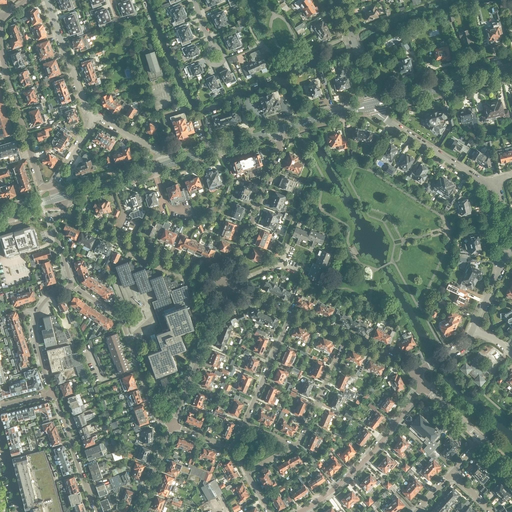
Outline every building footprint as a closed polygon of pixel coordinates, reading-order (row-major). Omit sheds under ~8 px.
[(72,0),(60,4),(60,6),(62,10),(68,8),(69,11),(74,9),(72,0)] [(89,0),(93,9),(99,6),(98,3),(104,1),(103,0),(89,0)] [(120,10),(133,6),(131,0),(124,0),(125,2),(119,4),(120,6),(119,6),(120,10)] [(302,0),(298,0),(295,3),(298,8),(301,6),(303,9),(312,3),(310,0),(303,0),(302,0)] [(312,3),(303,9),(306,13),(303,15),(305,18),(308,16),(319,9),(316,6),(315,7),(312,3)] [(172,16),(185,11),(183,7),(182,8),(182,6),(176,8),(175,5),(169,8),(172,16)] [(133,6),(120,10),(122,14),(123,14),(123,16),(129,14),(130,17),(136,15),(133,6)] [(374,18),(378,17),(375,6),(370,7),(371,11),(366,12),(368,21),(374,19),(374,18)] [(100,8),(90,11),(91,15),(96,13),(98,19),(110,15),(108,11),(107,11),(106,9),(101,11),(100,8)] [(492,9),(493,15),(495,14),(496,20),(500,19),(498,11),(497,11),(496,8),(492,9)] [(28,17),(22,19),(23,21),(26,20),(30,19),(31,18),(40,15),(39,13),(39,12),(38,10),(37,9),(33,11),(33,10),(26,12),(28,17)] [(66,24),(78,20),(75,11),(70,13),(71,16),(65,18),(66,23),(66,24)] [(185,11),(172,16),(176,25),(182,23),(181,20),(186,17),(186,15),(187,15),(185,11)] [(214,22),(226,17),(223,11),(212,16),(213,18),(212,18),(214,22)] [(40,15),(31,18),(34,24),(42,21),(42,20),(41,18),(40,15)] [(110,15),(98,19),(100,24),(99,25),(100,28),(106,26),(105,23),(111,21),(110,19),(111,18),(110,15)] [(228,23),(226,17),(214,22),(215,26),(216,26),(217,28),(228,23)] [(68,29),(80,25),(78,20),(66,24),(67,25),(68,29)] [(325,23),(324,20),(319,23),(318,21),(311,26),(312,27),(311,27),(311,28),(311,29),(311,30),(312,30),(312,31),(313,31),(314,31),(315,31),(316,30),(318,33),(327,26),(327,25),(326,23),(325,23)] [(297,32),(302,28),(307,25),(304,21),(295,28),(297,32)] [(19,32),(19,31),(16,22),(13,23),(14,25),(10,26),(13,35),(19,32)] [(497,22),(492,23),(493,26),(494,28),(486,29),(488,36),(487,36),(486,37),(487,39),(488,39),(489,40),(491,40),(492,40),(493,41),(495,41),(496,39),(501,37),(500,35),(502,34),(499,22),(497,23),(497,22)] [(35,25),(30,27),(33,35),(35,34),(45,30),(45,29),(45,27),(44,27),(44,26),(43,26),(42,24),(36,27),(35,25)] [(80,25),(68,29),(69,31),(70,35),(77,33),(78,36),(83,34),(80,25)] [(179,37),(191,32),(190,28),(189,28),(188,26),(182,29),(181,26),(175,28),(179,37)] [(329,29),(327,26),(318,33),(321,39),(326,35),(327,37),(330,35),(329,34),(330,33),(328,29),(329,29)] [(463,45),(473,43),(469,29),(460,31),(460,32),(459,33),(460,38),(461,37),(463,45)] [(35,34),(37,40),(39,39),(39,40),(43,39),(42,38),(47,37),(46,34),(47,33),(46,31),(45,31),(45,30),(35,34)] [(21,36),(19,32),(13,35),(11,35),(12,39),(10,40),(11,42),(22,38),(22,39),(24,38),(24,37),(24,35),(23,35),(21,36)] [(191,32),(179,37),(182,46),(188,43),(187,40),(193,38),(192,36),(193,36),(191,32)] [(410,42),(415,39),(411,32),(406,36),(410,42)] [(226,44),(238,39),(235,33),(224,38),(225,40),(224,40),(226,44)] [(87,49),(86,46),(88,45),(86,39),(88,38),(86,34),(72,39),(74,45),(73,46),(75,50),(80,48),(81,51),(87,49)] [(22,38),(11,42),(13,49),(16,48),(17,50),(23,48),(22,45),(21,42),(23,41),(22,39),(22,38)] [(241,45),(238,39),(226,44),(227,48),(229,48),(229,50),(241,45)] [(49,41),(38,45),(40,52),(52,48),(51,47),(52,46),(51,45),(50,44),(49,41)] [(447,43),(447,41),(444,42),(443,41),(441,42),(440,43),(441,47),(434,49),(435,54),(436,60),(442,58),(442,60),(446,59),(451,58),(447,43)] [(410,48),(407,43),(404,45),(402,42),(401,43),(398,45),(403,53),(410,48)] [(187,58),(192,56),(193,57),(197,56),(196,54),(199,53),(198,52),(200,51),(198,47),(197,48),(196,46),(190,49),(188,46),(182,49),(184,55),(186,55),(187,58)] [(40,62),(48,59),(47,57),(53,55),(53,52),(53,51),(53,50),(53,49),(52,48),(40,52),(42,58),(39,59),(40,62)] [(252,58),(253,58),(264,53),(262,49),(258,50),(250,54),(252,58)] [(14,61),(22,58),(20,52),(11,55),(13,58),(12,59),(12,60),(14,61)] [(150,79),(156,77),(157,77),(162,75),(161,70),(155,52),(146,54),(150,67),(147,68),(150,79)] [(22,58),(14,61),(14,62),(13,63),(14,65),(15,65),(16,68),(21,66),(22,68),(25,67),(22,58)] [(253,58),(251,59),(252,63),(253,63),(255,67),(252,68),(254,73),(261,70),(261,68),(266,66),(263,59),(257,61),(257,60),(255,61),(253,58)] [(412,72),(413,70),(410,58),(400,61),(400,62),(398,62),(400,68),(399,69),(398,70),(398,72),(400,73),(401,73),(408,72),(409,73),(412,72)] [(48,59),(40,62),(42,66),(45,64),(47,71),(58,67),(58,66),(59,65),(58,64),(57,63),(56,63),(55,60),(49,62),(48,59)] [(82,71),(93,67),(95,66),(93,59),(81,63),(83,67),(81,67),(82,71)] [(252,63),(243,68),(247,76),(254,73),(252,68),(255,67),(253,63),(252,63)] [(191,77),(196,74),(197,76),(200,74),(200,73),(203,72),(202,70),(203,70),(202,66),(200,66),(200,65),(194,67),(192,64),(185,67),(188,73),(189,73),(191,77)] [(44,82),(51,80),(50,77),(60,74),(59,71),(60,71),(60,70),(60,69),(60,68),(59,67),(58,67),(47,71),(48,74),(46,75),(47,78),(43,79),(44,82)] [(96,74),(93,67),(82,71),(83,75),(85,74),(87,77),(96,74)] [(336,79),(334,80),(336,90),(339,89),(339,90),(350,86),(347,79),(346,76),(343,67),(338,69),(340,75),(341,75),(341,77),(335,79),(336,79)] [(21,80),(29,77),(28,73),(29,72),(29,71),(27,71),(26,69),(22,70),(23,72),(18,74),(20,77),(19,78),(19,79),(20,79),(21,80)] [(222,80),(224,79),(226,84),(230,83),(230,84),(237,81),(234,74),(230,76),(228,70),(226,70),(226,69),(222,71),(222,72),(221,73),(222,75),(221,76),(222,80)] [(328,82),(326,75),(324,71),(319,73),(322,83),(328,82)] [(97,78),(96,74),(87,77),(85,78),(86,82),(88,81),(89,85),(95,83),(96,85),(99,84),(101,84),(99,78),(97,78)] [(208,86),(210,86),(212,91),(216,89),(216,90),(223,87),(220,81),(216,82),(214,76),(212,77),(212,75),(208,77),(208,78),(207,79),(208,82),(207,82),(208,86)] [(33,86),(32,84),(29,77),(21,80),(21,81),(20,82),(21,83),(22,83),(23,87),(28,85),(29,87),(33,86)] [(55,90),(66,86),(64,79),(55,82),(52,83),(54,86),(55,90)] [(316,96),(320,95),(319,91),(320,91),(319,88),(318,88),(317,84),(318,84),(317,81),(314,82),(315,85),(309,87),(307,87),(307,88),(307,89),(308,92),(309,92),(309,93),(308,94),(309,96),(310,97),(310,98),(312,97),(313,97),(314,98),(316,97),(316,96)] [(58,97),(69,93),(66,86),(55,90),(58,97)] [(26,98),(36,95),(35,92),(36,92),(35,89),(25,93),(25,94),(24,94),(26,98)] [(272,94),(261,98),(265,112),(268,111),(268,112),(280,108),(278,100),(279,100),(277,92),(272,94)] [(72,100),(69,93),(58,97),(59,101),(60,105),(61,105),(61,106),(60,106),(61,107),(67,105),(66,102),(72,100)] [(36,95),(26,98),(27,103),(28,103),(28,104),(39,101),(38,98),(37,98),(36,95)] [(112,97),(111,95),(107,97),(106,95),(100,98),(104,107),(108,109),(112,103),(114,101),(116,98),(115,95),(112,97)] [(125,109),(128,104),(124,102),(122,106),(118,103),(120,100),(117,99),(114,101),(112,103),(108,109),(117,115),(122,108),(125,109)] [(501,101),(492,103),(496,117),(505,115),(506,117),(509,116),(508,110),(503,112),(501,101)] [(128,104),(125,109),(124,110),(128,112),(126,114),(129,116),(129,117),(131,118),(132,118),(133,118),(135,115),(137,116),(139,111),(137,110),(137,109),(135,108),(133,103),(132,102),(128,104)] [(496,120),(496,117),(492,103),(483,105),(486,116),(482,117),(483,123),(486,122),(486,119),(491,118),(492,121),(496,120)] [(39,112),(41,111),(43,111),(41,105),(33,107),(35,111),(30,112),(31,115),(30,115),(31,119),(41,116),(39,112)] [(67,105),(61,107),(63,114),(66,112),(68,118),(77,115),(76,111),(74,108),(68,111),(67,105)] [(469,118),(472,117),(470,108),(466,109),(467,111),(464,112),(464,111),(459,112),(461,119),(465,118),(466,120),(469,119),(469,118)] [(226,117),(228,125),(240,121),(237,111),(232,113),(233,115),(226,117)] [(426,118),(425,119),(453,124),(452,118),(448,119),(449,121),(445,121),(445,119),(447,118),(446,114),(443,115),(442,112),(439,113),(438,111),(430,113),(431,114),(430,115),(429,115),(428,115),(427,116),(426,117),(426,118)] [(179,138),(179,139),(188,136),(187,134),(195,132),(192,122),(188,123),(185,113),(171,117),(176,134),(175,135),(176,138),(177,139),(179,138)] [(66,128),(65,128),(70,131),(74,125),(75,125),(74,123),(79,121),(78,119),(79,118),(77,115),(68,118),(70,124),(65,125),(66,128)] [(42,120),(41,116),(31,119),(33,122),(34,125),(44,122),(43,119),(42,120)] [(155,124),(151,122),(155,121),(154,117),(150,119),(149,119),(147,123),(149,125),(145,131),(146,132),(148,133),(149,134),(150,135),(152,135),(152,136),(158,126),(155,124)] [(223,126),(228,125),(226,117),(219,119),(219,117),(213,119),(216,128),(220,127),(221,128),(222,127),(223,126)] [(453,124),(425,119),(425,120),(425,121),(425,122),(425,123),(426,124),(426,125),(427,125),(427,126),(428,126),(428,127),(435,132),(435,131),(439,133),(440,130),(442,132),(445,127),(447,128),(446,129),(450,131),(450,130),(454,125),(453,124)] [(37,133),(39,141),(44,139),(43,138),(48,137),(47,136),(50,136),(48,131),(52,129),(53,125),(53,124),(44,127),(45,131),(37,133)] [(0,136),(7,134),(7,132),(6,132),(11,130),(9,125),(5,127),(5,126),(0,127),(0,136)] [(58,132),(57,134),(68,141),(69,140),(71,141),(73,137),(66,133),(67,131),(62,128),(59,133),(58,132)] [(362,141),(363,130),(359,129),(351,131),(353,140),(357,139),(358,139),(358,140),(362,141)] [(363,130),(362,141),(365,141),(365,140),(366,140),(366,141),(369,143),(373,138),(375,140),(377,137),(368,131),(363,130)] [(101,132),(99,131),(92,141),(92,143),(94,144),(95,143),(98,144),(98,143),(99,143),(104,134),(104,133),(104,132),(102,131),(101,131),(101,132)] [(110,135),(107,133),(106,135),(104,134),(99,143),(100,144),(99,146),(102,148),(103,146),(105,147),(111,137),(109,137),(110,135)] [(345,149),(348,148),(346,141),(342,142),(340,134),(336,135),(336,134),(329,135),(330,138),(328,138),(330,147),(338,145),(338,146),(344,145),(345,149)] [(116,138),(112,136),(111,138),(111,137),(105,147),(104,149),(107,151),(108,149),(111,151),(116,141),(114,140),(116,138)] [(55,137),(54,139),(65,146),(66,145),(68,145),(69,143),(68,141),(60,137),(59,139),(55,137)] [(65,146),(54,139),(53,141),(52,146),(64,153),(66,149),(64,148),(65,146)] [(487,143),(491,142),(491,139),(484,140),(482,141),(483,145),(486,144),(487,148),(489,148),(487,143)] [(458,142),(454,140),(452,145),(451,148),(455,151),(457,148),(460,150),(461,149),(467,154),(470,149),(468,147),(469,145),(467,144),(466,146),(459,141),(458,142)] [(10,142),(10,143),(13,154),(19,152),(15,141),(13,142),(13,141),(10,142)] [(128,148),(125,145),(122,142),(118,146),(120,148),(121,147),(123,152),(125,159),(125,160),(133,158),(134,156),(133,154),(131,152),(130,153),(129,148),(128,148)] [(8,143),(5,144),(8,155),(9,158),(14,156),(13,154),(10,143),(8,143)] [(2,144),(0,145),(0,147),(3,157),(8,155),(5,144),(3,145),(2,144)] [(391,144),(383,156),(387,158),(388,157),(391,159),(397,149),(394,147),(395,147),(391,144)] [(487,149),(485,148),(484,147),(483,148),(482,148),(482,149),(481,149),(480,151),(477,150),(476,152),(474,151),(472,154),(474,155),(472,158),(476,161),(477,161),(479,162),(484,154),(487,149)] [(44,149),(45,154),(46,155),(48,157),(46,159),(42,160),(43,164),(47,163),(49,165),(50,166),(50,167),(51,168),(52,167),(53,168),(58,160),(54,157),(55,156),(53,155),(54,153),(50,151),(50,149),(50,148),(44,149)] [(502,153),(502,152),(501,150),(496,151),(497,156),(500,156),(501,162),(504,162),(508,161),(506,152),(502,153)] [(87,154),(84,155),(82,158),(85,165),(87,172),(94,170),(96,169),(96,168),(96,166),(95,166),(93,166),(90,157),(93,156),(89,152),(87,153),(87,154)] [(125,159),(123,152),(113,155),(116,163),(121,162),(120,160),(125,159)] [(255,156),(252,157),(257,170),(262,168),(261,165),(263,165),(261,159),(263,159),(262,154),(259,155),(259,153),(255,154),(255,156)] [(301,166),(302,164),(296,162),(298,157),(290,154),(289,157),(288,157),(288,159),(286,163),(285,164),(284,164),(284,166),(284,167),(289,169),(290,170),(291,171),(292,170),(298,172),(298,171),(299,171),(300,169),(301,167),(301,166)] [(486,156),(484,154),(479,162),(481,163),(481,164),(483,166),(484,166),(485,166),(485,167),(491,166),(490,163),(492,162),(491,158),(489,159),(488,156),(486,157),(486,156)] [(406,171),(414,159),(410,156),(410,157),(407,155),(400,165),(403,167),(402,168),(406,171)] [(252,157),(250,156),(248,157),(247,158),(245,159),(243,158),(240,159),(240,160),(243,171),(244,171),(248,169),(249,173),(257,170),(256,169),(252,157)] [(243,171),(240,160),(237,161),(236,159),(232,161),(233,163),(234,168),(233,169),(234,174),(240,172),(241,173),(244,172),(244,171),(243,171)] [(16,174),(25,171),(24,165),(27,164),(26,160),(18,162),(19,166),(15,167),(14,167),(16,174)] [(87,172),(85,165),(83,166),(82,162),(79,162),(77,166),(77,167),(76,168),(77,169),(75,169),(76,171),(74,172),(73,173),(74,175),(75,176),(77,175),(87,172)] [(425,174),(428,169),(424,167),(424,166),(424,165),(424,164),(423,164),(422,163),(421,164),(415,173),(411,171),(408,175),(405,180),(408,182),(411,177),(412,176),(416,179),(416,180),(421,183),(422,181),(423,182),(427,175),(425,174)] [(393,166),(388,173),(392,175),(396,169),(393,166)] [(225,185),(223,178),(220,179),(218,172),(217,170),(207,173),(208,175),(206,176),(210,189),(225,185)] [(25,171),(16,174),(18,180),(27,177),(25,171)] [(197,177),(196,176),(195,176),(195,178),(194,178),(194,179),(192,180),(195,189),(196,189),(198,188),(198,190),(203,189),(202,186),(198,177),(197,177)] [(282,176),(280,181),(294,187),(296,181),(282,176)] [(440,193),(449,180),(446,177),(445,178),(441,176),(433,189),(436,192),(437,191),(440,193)] [(27,177),(18,180),(20,186),(29,183),(27,177)] [(188,180),(187,179),(186,180),(186,181),(185,181),(190,195),(197,193),(196,191),(196,189),(195,189),(192,180),(189,180),(188,180)] [(452,182),(449,180),(440,193),(443,195),(443,196),(447,198),(455,185),(451,183),(452,182)] [(294,187),(280,181),(278,187),(292,192),(294,187)] [(32,191),(29,183),(20,186),(22,194),(24,194),(25,195),(29,194),(29,191),(32,191)] [(183,189),(183,190),(180,191),(178,184),(177,183),(174,184),(173,186),(167,188),(170,199),(172,203),(176,201),(178,200),(179,203),(189,199),(186,188),(183,189)] [(10,198),(6,185),(2,187),(1,187),(0,187),(3,197),(9,196),(10,198)] [(16,195),(16,194),(13,185),(7,187),(7,185),(6,185),(10,198),(17,196),(16,195)] [(245,185),(242,192),(251,196),(252,192),(251,192),(252,189),(247,187),(248,186),(245,185)] [(149,206),(150,205),(158,203),(156,197),(158,196),(156,191),(154,192),(146,194),(147,197),(146,198),(149,206)] [(251,196),(242,192),(240,191),(238,195),(240,196),(239,199),(242,200),(243,199),(248,201),(249,199),(250,199),(251,196)] [(286,196),(276,192),(275,196),(274,195),(272,199),(284,204),(286,200),(284,200),(286,196)] [(128,198),(126,199),(125,199),(127,206),(128,207),(131,206),(132,208),(136,206),(137,209),(133,211),(133,212),(131,212),(129,215),(132,217),(132,219),(139,217),(142,218),(145,211),(144,211),(143,211),(142,208),(143,208),(140,201),(142,200),(140,197),(139,197),(138,193),(137,194),(136,193),(133,194),(133,195),(128,197),(128,198)] [(449,209),(456,198),(453,196),(449,203),(446,207),(449,209)] [(283,212),(285,209),(284,208),(285,205),(284,204),(272,199),(271,204),(270,207),(283,212)] [(468,202),(468,199),(458,202),(456,202),(456,205),(457,205),(458,209),(471,206),(470,203),(469,203),(469,202),(468,202)] [(101,203),(104,212),(108,211),(108,212),(111,211),(109,204),(110,202),(106,200),(105,202),(101,203)] [(104,212),(101,203),(97,204),(96,203),(94,207),(96,209),(96,211),(94,211),(95,215),(97,215),(98,216),(101,215),(100,213),(104,212)] [(232,210),(244,214),(245,211),(244,210),(245,208),(240,206),(240,205),(237,204),(237,206),(234,205),(232,210)] [(458,209),(459,213),(458,213),(459,217),(462,216),(461,215),(471,213),(470,210),(471,210),(471,209),(471,208),(471,206),(458,209)] [(206,218),(216,214),(213,207),(207,209),(209,214),(205,215),(206,218)] [(242,218),(244,214),(232,210),(231,214),(233,215),(232,218),(235,219),(236,218),(240,220),(241,218),(242,218)] [(278,223),(280,216),(269,211),(267,215),(266,215),(265,218),(278,223)] [(232,221),(226,218),(225,222),(226,222),(225,225),(224,224),(223,227),(223,228),(224,228),(234,232),(235,229),(237,230),(238,226),(235,225),(235,224),(231,223),(232,221)] [(275,230),(278,223),(265,218),(264,221),(265,221),(264,226),(275,230)] [(162,228),(164,224),(165,222),(163,221),(162,224),(157,222),(155,227),(150,224),(149,227),(147,227),(145,232),(146,232),(146,234),(153,237),(157,230),(160,232),(162,227),(162,228)] [(164,224),(162,228),(165,229),(160,240),(163,241),(163,240),(166,241),(171,231),(172,229),(169,227),(171,225),(165,222),(164,224)] [(69,236),(73,228),(66,225),(64,225),(63,227),(66,234),(66,235),(69,236)] [(182,233),(185,227),(181,225),(179,228),(177,227),(175,232),(174,232),(174,233),(171,231),(166,241),(170,243),(169,244),(172,245),(178,231),(182,233)] [(3,242),(7,255),(25,250),(25,251),(38,247),(36,243),(38,243),(34,229),(30,227),(0,236),(2,242),(3,242)] [(223,227),(221,227),(220,230),(223,231),(222,232),(221,233),(221,234),(221,235),(231,239),(233,239),(235,236),(232,235),(234,232),(224,228),(223,228),(223,227)] [(306,241),(307,238),(310,233),(296,227),(292,235),(298,238),(296,243),(299,244),(301,239),(306,241)] [(73,228),(69,236),(69,237),(70,238),(71,239),(73,238),(76,239),(80,231),(73,228)] [(258,237),(268,241),(270,238),(271,237),(271,236),(271,235),(271,234),(262,230),(262,231),(259,230),(258,234),(260,234),(258,237)] [(310,233),(307,238),(313,241),(311,246),(314,247),(316,242),(322,244),(325,236),(311,230),(310,233)] [(82,233),(77,242),(84,246),(89,235),(88,235),(87,233),(86,234),(85,233),(84,234),(82,233)] [(470,238),(468,238),(469,243),(463,244),(464,247),(479,244),(478,241),(479,241),(477,234),(470,235),(470,238)] [(89,235),(84,246),(91,249),(95,239),(93,237),(92,236),(91,235),(90,235),(89,235)] [(189,244),(190,240),(191,239),(183,235),(182,237),(181,236),(178,244),(178,245),(177,247),(181,249),(182,247),(188,250),(190,245),(189,244)] [(268,241),(258,237),(257,240),(256,239),(254,243),(257,244),(266,248),(266,247),(267,246),(268,245),(267,244),(268,241)] [(229,245),(229,244),(223,241),(223,240),(220,239),(219,242),(221,242),(219,248),(225,251),(224,252),(227,253),(228,252),(229,252),(229,251),(230,252),(231,249),(231,247),(227,246),(228,245),(229,245)] [(103,241),(101,240),(98,245),(96,249),(95,250),(101,253),(102,251),(103,251),(107,242),(103,240),(103,241)] [(190,245),(188,250),(187,251),(190,252),(191,251),(194,253),(199,244),(190,240),(189,244),(190,245)] [(109,254),(111,250),(110,250),(112,246),(110,245),(110,244),(107,242),(103,251),(102,251),(101,253),(107,255),(108,253),(109,254)] [(207,247),(199,244),(194,253),(198,254),(197,255),(200,257),(201,256),(203,250),(205,251),(207,247)] [(203,250),(201,256),(207,259),(206,260),(210,262),(211,260),(212,260),(215,252),(214,252),(216,248),(208,244),(207,247),(205,251),(203,250)] [(479,246),(479,244),(469,246),(464,247),(464,250),(467,249),(467,251),(470,250),(471,254),(474,253),(475,255),(479,254),(478,252),(482,251),(480,246),(479,246)] [(28,256),(32,266),(34,266),(35,265),(37,265),(36,264),(40,263),(40,261),(51,257),(49,249),(28,256)] [(268,254),(262,252),(253,249),(250,258),(257,261),(258,259),(260,260),(262,255),(264,255),(263,258),(266,260),(268,254)] [(316,264),(322,267),(324,268),(330,254),(322,250),(320,256),(314,254),(313,256),(318,258),(319,259),(316,264)] [(111,257),(110,259),(117,263),(121,254),(120,254),(120,253),(119,253),(117,253),(115,252),(112,258),(111,257)] [(110,259),(111,257),(108,256),(105,264),(104,264),(103,267),(106,269),(110,259)] [(483,272),(475,268),(476,266),(474,265),(474,262),(472,262),(472,259),(467,258),(462,258),(462,261),(470,262),(470,264),(469,266),(470,266),(468,269),(467,268),(465,273),(466,273),(478,279),(479,280),(479,279),(481,279),(481,277),(481,276),(483,272)] [(76,270),(77,269),(85,266),(87,266),(85,262),(84,263),(83,261),(80,262),(79,261),(75,262),(76,265),(75,265),(76,270)] [(158,315),(163,332),(157,334),(162,349),(148,354),(156,377),(158,377),(159,380),(160,380),(163,388),(170,385),(167,377),(165,378),(163,375),(177,370),(172,355),(186,349),(180,334),(194,329),(186,307),(194,304),(187,285),(185,286),(184,282),(178,284),(177,280),(171,282),(169,277),(167,277),(166,276),(164,277),(163,274),(160,275),(159,272),(155,273),(154,271),(151,272),(149,269),(146,270),(145,268),(144,269),(143,265),(136,268),(135,264),(133,264),(132,262),(129,263),(128,262),(116,266),(124,287),(136,283),(135,279),(137,279),(142,293),(155,289),(159,299),(153,301),(158,315)] [(322,267),(316,264),(314,263),(312,269),(306,266),(305,269),(310,271),(308,277),(316,281),(322,267)] [(51,266),(43,269),(44,271),(42,272),(43,274),(53,272),(51,266)] [(86,269),(85,266),(77,269),(79,275),(88,271),(87,269),(86,269)] [(88,271),(79,275),(82,282),(89,277),(88,275),(89,274),(88,271)] [(472,289),(478,279),(466,273),(464,277),(462,283),(461,285),(454,282),(453,285),(462,290),(464,285),(472,289)] [(42,286),(55,282),(56,281),(54,277),(43,280),(43,282),(44,282),(41,283),(41,281),(37,282),(38,284),(40,289),(43,288),(42,286)] [(89,277),(82,282),(89,287),(94,279),(91,277),(91,278),(89,277)] [(95,277),(94,279),(89,287),(93,290),(99,280),(95,277)] [(272,284),(273,283),(273,282),(267,279),(266,281),(263,288),(264,288),(263,289),(269,292),(270,291),(272,288),(271,287),(272,284)] [(99,280),(93,290),(98,292),(103,284),(104,283),(99,280)] [(272,288),(270,291),(276,293),(279,286),(273,283),(272,284),(271,287),(272,288)] [(453,285),(449,283),(446,288),(457,294),(455,299),(457,300),(456,303),(463,306),(466,299),(468,300),(470,297),(466,296),(468,293),(462,290),(453,285)] [(106,286),(103,284),(98,292),(102,295),(107,288),(105,287),(106,286)] [(107,288),(102,296),(106,299),(106,298),(109,299),(110,298),(111,297),(111,296),(112,297),(113,296),(112,296),(113,295),(114,296),(114,295),(114,293),(113,292),(113,291),(113,288),(110,286),(108,289),(107,288)] [(284,293),(286,290),(285,290),(286,289),(279,286),(276,293),(282,296),(283,293),(284,293)] [(283,293),(282,296),(282,298),(287,300),(288,299),(289,299),(292,293),(291,293),(292,291),(290,290),(289,292),(286,290),(284,293),(283,293)] [(13,291),(6,292),(5,293),(7,298),(10,297),(10,296),(11,295),(14,305),(16,304),(16,306),(20,305),(19,304),(17,295),(14,296),(13,291)] [(302,307),(306,297),(302,296),(301,298),(297,296),(294,302),(296,303),(296,304),(302,307)] [(76,308),(80,301),(81,300),(78,298),(77,299),(74,297),(72,301),(73,302),(72,303),(73,304),(73,305),(73,307),(76,308)] [(313,303),(311,302),(309,301),(310,299),(306,297),(302,307),(308,310),(308,308),(313,310),(314,308),(318,301),(315,299),(313,303)] [(61,312),(67,309),(68,308),(64,301),(58,304),(60,309),(59,309),(61,312)] [(80,301),(76,308),(78,309),(77,310),(80,312),(85,304),(80,301)] [(326,308),(326,307),(327,306),(322,304),(322,303),(318,301),(314,308),(317,309),(316,311),(323,314),(326,308)] [(85,304),(80,312),(82,314),(83,313),(85,314),(90,307),(85,304)] [(94,310),(90,307),(85,314),(87,315),(87,316),(89,318),(91,314),(94,310)] [(326,308),(323,314),(330,318),(334,309),(329,307),(329,309),(326,308),(326,307),(326,308)] [(259,316),(261,312),(260,312),(261,311),(255,309),(254,310),(250,311),(253,318),(252,320),(256,321),(257,318),(258,315),(259,316)] [(99,313),(94,310),(91,314),(89,318),(92,320),(92,319),(94,320),(99,313)] [(340,311),(337,310),(335,316),(337,317),(336,320),(338,321),(337,323),(343,326),(346,320),(342,318),(343,317),(339,315),(340,314),(339,314),(340,311)] [(511,311),(510,312),(500,313),(500,318),(505,318),(507,322),(511,319),(511,311)] [(9,320),(17,317),(19,317),(17,314),(16,314),(16,312),(4,315),(5,316),(1,317),(3,322),(9,320)] [(258,315),(257,318),(257,319),(257,320),(263,322),(266,315),(261,312),(259,316),(258,315)] [(454,328),(455,329),(456,328),(456,327),(460,318),(457,317),(458,315),(451,312),(449,316),(450,317),(448,321),(451,323),(450,325),(451,325),(452,327),(454,328)] [(99,313),(94,320),(96,321),(96,322),(98,324),(103,316),(99,313)] [(43,317),(45,327),(52,325),(53,327),(61,325),(56,315),(50,316),(43,317)] [(271,321),(272,318),(266,315),(263,322),(270,325),(270,324),(272,321),(271,321)] [(108,319),(103,316),(98,324),(101,325),(101,324),(104,326),(108,319)] [(227,328),(231,330),(232,326),(235,325),(234,324),(235,323),(239,321),(239,320),(242,319),(240,316),(237,317),(238,318),(231,321),(230,320),(226,322),(225,321),(224,324),(223,324),(223,325),(223,326),(223,327),(224,327),(224,328),(227,329),(227,328)] [(272,321),(270,324),(273,326),(273,328),(275,329),(276,327),(279,321),(278,320),(278,319),(273,317),(273,318),(272,318),(271,321),(272,321)] [(109,318),(108,319),(104,326),(107,328),(109,327),(110,327),(111,326),(112,327),(114,323),(111,321),(112,320),(109,318)] [(346,320),(343,326),(349,329),(350,327),(352,327),(354,322),(350,320),(349,321),(346,320)] [(451,323),(448,321),(441,325),(442,327),(441,327),(445,335),(446,334),(447,336),(452,333),(451,330),(454,328),(455,329),(454,328),(452,327),(451,325),(450,325),(451,323)] [(15,323),(11,325),(12,327),(11,328),(12,330),(21,327),(19,322),(15,323)] [(363,324),(359,322),(358,324),(354,322),(352,327),(354,328),(353,330),(359,333),(362,327),(363,324)] [(370,329),(366,327),(367,325),(363,324),(362,327),(359,333),(365,336),(366,334),(368,335),(369,332),(371,332),(373,328),(371,327),(370,329)] [(52,325),(45,327),(46,329),(42,330),(43,334),(54,331),(53,327),(52,325)] [(53,327),(55,335),(56,339),(57,344),(68,341),(61,325),(53,327)] [(21,327),(12,330),(13,333),(14,335),(22,333),(21,327)] [(380,340),(384,333),(385,331),(383,330),(383,329),(378,327),(377,330),(374,337),(380,340)] [(221,334),(229,337),(232,331),(231,330),(227,328),(227,329),(224,328),(221,334)] [(299,337),(303,330),(299,328),(298,329),(295,328),(292,334),(299,337)] [(68,341),(72,340),(68,330),(64,331),(68,341)] [(303,330),(299,337),(307,341),(310,336),(308,336),(309,334),(306,333),(306,331),(303,330)] [(389,336),(384,333),(380,340),(390,345),(396,332),(392,330),(389,336)] [(22,333),(14,335),(15,338),(14,338),(15,341),(24,338),(22,333)] [(120,372),(130,369),(126,358),(125,359),(118,339),(119,338),(117,333),(107,337),(109,342),(108,342),(115,363),(117,363),(120,372)] [(231,338),(229,337),(221,334),(219,340),(222,341),(222,342),(225,343),(226,343),(229,344),(230,344),(230,342),(230,341),(231,338)] [(404,338),(409,349),(412,347),(412,345),(415,344),(410,335),(404,338)] [(265,347),(268,340),(260,336),(258,340),(260,342),(259,345),(265,347)] [(405,350),(409,349),(404,338),(401,339),(402,342),(398,343),(399,344),(398,344),(401,350),(404,349),(405,350)] [(324,349),(327,341),(323,339),(323,340),(320,339),(317,346),(324,349)] [(224,347),(225,343),(222,342),(222,341),(219,340),(218,340),(215,346),(216,346),(216,347),(223,350),(223,349),(225,350),(226,348),(224,347)] [(327,341),(324,349),(331,352),(334,345),(330,344),(331,342),(327,341)] [(19,351),(21,350),(27,348),(26,343),(18,346),(19,348),(18,349),(19,351)] [(71,351),(70,345),(47,350),(52,372),(64,370),(67,368),(67,369),(75,366),(82,363),(77,352),(76,350),(71,351)] [(262,354),(265,347),(259,345),(258,348),(255,346),(253,351),(262,354)] [(27,348),(21,350),(19,351),(19,352),(18,352),(20,357),(27,355),(29,355),(27,348)] [(287,356),(294,359),(295,356),(297,352),(287,348),(284,355),(287,356)] [(211,357),(211,358),(221,362),(221,361),(222,358),(224,359),(225,356),(214,351),(213,353),(212,354),(211,355),(211,357)] [(352,362),(356,354),(353,352),(352,353),(349,352),(346,358),(347,359),(346,359),(352,362)] [(356,354),(352,362),(359,365),(359,364),(360,365),(363,358),(359,357),(360,355),(356,354)] [(30,356),(29,355),(27,355),(20,357),(21,362),(19,362),(22,371),(27,369),(26,364),(26,362),(27,361),(28,360),(27,357),(30,356)] [(292,362),(294,359),(287,356),(284,355),(281,363),(290,367),(292,362)] [(255,357),(252,356),(252,357),(249,356),(248,359),(247,362),(257,366),(259,361),(254,358),(255,357)] [(210,362),(209,364),(218,368),(221,362),(211,358),(209,359),(210,361),(209,362),(210,362)] [(322,365),(323,363),(318,360),(316,365),(313,364),(312,367),(315,368),(322,372),(325,366),(322,365)] [(257,366),(247,362),(245,368),(247,368),(246,369),(249,370),(254,372),(257,366)] [(374,372),(377,365),(370,362),(368,366),(364,364),(362,370),(366,371),(367,369),(374,372)] [(480,387),(486,381),(482,377),(486,372),(474,362),(470,367),(465,363),(460,369),(467,375),(469,373),(475,379),(473,381),(480,387)] [(82,363),(75,366),(77,370),(79,377),(81,376),(87,374),(82,363)] [(377,365),(374,372),(381,375),(384,368),(377,365)] [(322,372),(315,368),(313,371),(310,376),(316,378),(317,376),(320,377),(321,375),(322,374),(322,373),(322,372)] [(34,376),(38,374),(37,371),(35,372),(34,369),(31,370),(31,369),(28,370),(28,371),(25,372),(26,378),(31,376),(34,376)] [(276,374),(286,379),(289,373),(286,372),(286,371),(284,370),(283,371),(278,369),(276,374)] [(219,376),(221,373),(215,370),(214,374),(210,372),(210,373),(206,372),(204,375),(203,376),(204,377),(203,378),(211,381),(212,377),(213,378),(214,376),(216,377),(217,375),(219,376)] [(358,376),(349,372),(348,374),(345,373),(344,375),(341,373),(340,376),(339,377),(339,378),(339,379),(347,383),(350,384),(352,380),(349,379),(351,376),(357,379),(358,376)] [(61,373),(54,375),(58,384),(66,381),(64,377),(63,377),(61,373)] [(32,380),(31,381),(34,382),(43,388),(41,382),(38,374),(31,376),(32,380)] [(247,385),(249,385),(252,378),(243,374),(241,379),(244,380),(243,383),(247,385)] [(284,384),(286,379),(276,374),(274,380),(279,382),(278,383),(281,384),(281,383),(284,384)] [(134,381),(132,375),(123,378),(121,379),(120,379),(122,385),(123,385),(126,384),(125,384),(134,381)] [(398,378),(397,375),(390,378),(391,378),(390,378),(391,380),(390,380),(392,385),(402,381),(400,377),(398,378)] [(201,380),(202,381),(200,384),(205,386),(204,387),(211,390),(212,387),(210,386),(210,385),(209,385),(211,381),(203,378),(203,379),(201,380)] [(307,379),(304,386),(311,389),(314,382),(307,379)] [(347,383),(339,379),(338,380),(337,381),(338,382),(336,385),(339,386),(338,389),(344,391),(345,389),(346,386),(345,386),(347,383)] [(29,391),(28,386),(26,381),(21,383),(23,392),(29,391)] [(62,389),(63,391),(71,388),(73,387),(72,385),(72,384),(72,382),(71,381),(69,382),(61,385),(61,386),(60,386),(60,388),(62,389)] [(134,381),(123,385),(125,391),(136,387),(134,381)] [(249,385),(247,385),(243,383),(240,381),(239,384),(237,389),(246,393),(249,385)] [(402,381),(392,385),(395,392),(397,391),(403,388),(402,385),(403,384),(402,381)] [(37,389),(43,388),(34,382),(32,385),(28,386),(29,391),(37,389)] [(21,393),(23,392),(21,383),(15,384),(18,394),(21,393)] [(12,395),(18,394),(15,384),(9,386),(11,390),(12,395)] [(280,393),(281,391),(280,390),(271,386),(268,393),(274,396),(276,393),(278,394),(279,392),(280,393)] [(311,389),(304,386),(300,393),(308,396),(311,389)] [(71,388),(63,391),(63,393),(63,395),(64,396),(65,396),(73,393),(71,388)] [(344,391),(343,393),(352,397),(355,399),(357,394),(345,389),(344,391)] [(12,395),(11,390),(6,392),(3,390),(0,395),(0,398),(4,398),(3,398),(12,395)] [(131,399),(140,396),(138,390),(125,394),(126,397),(127,396),(128,400),(131,399)] [(198,392),(197,395),(196,395),(195,396),(195,398),(195,399),(203,402),(204,398),(206,399),(208,396),(198,392)] [(69,403),(81,399),(79,393),(67,397),(68,400),(67,400),(68,402),(69,402),(69,403)] [(274,396),(268,393),(264,401),(274,405),(275,400),(273,399),(274,396)] [(350,400),(352,397),(343,393),(341,393),(340,394),(337,393),(333,400),(341,403),(343,404),(345,397),(350,400)] [(230,406),(233,407),(241,410),(243,404),(238,402),(238,401),(238,400),(239,397),(235,395),(234,399),(233,398),(232,401),(233,401),(230,406)] [(382,400),(391,407),(392,406),(393,406),(393,405),(393,404),(395,402),(390,399),(391,398),(389,396),(388,397),(386,395),(382,400)] [(142,401),(140,396),(131,399),(132,402),(131,403),(132,405),(134,404),(142,401)] [(299,403),(297,406),(305,410),(308,404),(305,403),(306,400),(300,398),(298,402),(299,403)] [(81,399),(69,403),(69,404),(69,405),(69,406),(70,406),(71,409),(83,404),(81,399)] [(193,402),(194,402),(193,405),(202,409),(204,406),(201,405),(203,402),(195,399),(193,400),(193,402)] [(341,403),(333,400),(330,407),(337,410),(341,403)] [(391,407),(382,400),(379,403),(380,403),(379,405),(381,407),(380,408),(382,409),(383,409),(387,412),(389,410),(390,410),(390,409),(390,408),(391,407)] [(41,414),(42,412),(48,402),(42,404),(34,406),(33,406),(35,414),(39,413),(41,414)] [(48,402),(42,412),(46,413),(47,418),(52,417),(49,408),(50,408),(48,402)] [(368,406),(375,411),(377,408),(370,403),(368,406)] [(83,404),(71,409),(72,411),(71,412),(72,413),(73,413),(73,414),(82,411),(81,409),(84,408),(84,407),(85,406),(85,404),(83,404)] [(144,410),(142,405),(133,408),(133,407),(130,408),(127,409),(128,411),(131,410),(134,409),(136,414),(145,410),(144,410)] [(36,416),(35,414),(33,406),(30,407),(27,408),(30,418),(36,416)] [(217,406),(215,412),(221,415),(223,411),(220,409),(221,408),(217,406)] [(305,410),(297,406),(296,409),(295,409),(293,414),(299,416),(300,414),(302,415),(305,410)] [(233,407),(231,412),(228,410),(227,413),(233,416),(234,415),(238,417),(241,410),(233,407)] [(24,419),(30,418),(27,408),(22,409),(24,419)] [(18,421),(24,419),(22,409),(16,411),(17,416),(18,421)] [(264,423),(267,415),(262,413),(263,410),(261,409),(258,416),(259,416),(257,420),(264,423)] [(135,421),(138,420),(148,417),(145,410),(136,414),(133,415),(135,421)] [(12,417),(17,416),(16,411),(7,413),(1,414),(11,420),(12,417)] [(322,417),(330,421),(331,418),(332,418),(334,413),(328,411),(328,413),(325,411),(323,414),(323,415),(322,416),(323,416),(322,417)] [(384,417),(376,411),(373,414),(372,413),(370,416),(379,423),(380,422),(381,422),(382,421),(381,420),(384,417)] [(193,425),(195,419),(192,417),(191,416),(192,413),(189,412),(185,422),(193,425)] [(77,421),(93,415),(92,413),(89,414),(89,413),(85,415),(84,413),(74,416),(74,417),(74,418),(75,419),(76,420),(77,421)] [(5,429),(10,428),(9,423),(11,420),(1,414),(3,421),(5,429)] [(76,424),(77,425),(78,426),(86,423),(86,421),(91,419),(91,418),(94,417),(93,415),(77,421),(77,422),(76,422),(77,423),(76,424)] [(267,415),(264,423),(270,426),(272,422),(273,423),(276,416),(273,415),(272,418),(267,415)] [(437,443),(435,441),(440,436),(439,435),(446,427),(442,423),(438,427),(436,425),(433,428),(423,418),(420,415),(415,421),(409,416),(406,420),(413,426),(410,429),(428,445),(424,450),(425,451),(430,455),(432,452),(436,448),(442,442),(439,440),(437,443)] [(378,426),(379,424),(379,423),(370,416),(368,419),(369,420),(367,423),(374,429),(377,426),(378,426)] [(134,430),(135,429),(140,428),(141,427),(140,426),(149,423),(147,418),(148,418),(148,417),(138,420),(135,421),(134,422),(136,426),(134,427),(134,430)] [(195,419),(193,425),(200,428),(204,418),(202,417),(200,420),(199,419),(199,420),(195,419)] [(330,421),(322,417),(322,418),(321,418),(321,420),(320,423),(322,424),(321,427),(327,429),(329,424),(328,424),(330,421)] [(286,433),(289,425),(284,423),(286,420),(283,419),(280,426),(281,426),(280,430),(286,433)] [(226,429),(232,432),(236,425),(226,420),(225,423),(228,424),(227,426),(226,429)] [(50,422),(43,424),(45,430),(46,430),(55,426),(53,421),(50,422)] [(98,427),(96,424),(91,426),(90,424),(87,426),(87,425),(79,428),(79,429),(79,430),(79,432),(80,432),(80,433),(81,432),(81,433),(92,429),(98,427)] [(294,427),(289,425),(286,433),(292,436),(294,432),(295,432),(298,426),(295,425),(294,427)] [(49,435),(58,431),(56,426),(55,426),(46,430),(47,433),(48,435),(49,435)] [(371,433),(364,427),(361,431),(360,430),(358,433),(359,434),(361,436),(366,440),(367,439),(368,439),(369,438),(369,437),(371,433)] [(92,429),(81,433),(82,434),(81,435),(81,436),(82,438),(83,439),(91,436),(90,433),(93,431),(92,429)] [(141,432),(142,434),(142,437),(153,437),(153,433),(154,433),(152,429),(141,432)] [(224,432),(223,434),(220,432),(219,435),(229,439),(232,432),(226,429),(224,432)] [(58,431),(49,435),(48,435),(49,438),(50,438),(51,440),(60,437),(58,431)] [(310,441),(316,443),(317,440),(318,438),(321,440),(322,437),(312,433),(311,436),(311,437),(310,441)] [(362,446),(364,442),(365,442),(366,441),(366,440),(361,436),(359,434),(357,436),(354,440),(362,446)] [(94,440),(98,439),(96,436),(93,437),(83,440),(84,443),(83,443),(83,444),(83,446),(85,447),(86,446),(86,447),(95,443),(94,440)] [(407,451),(411,446),(404,441),(405,440),(401,436),(399,437),(397,438),(398,440),(400,441),(398,443),(405,449),(406,447),(407,448),(406,450),(407,451)] [(60,437),(51,440),(50,441),(51,443),(52,443),(53,446),(62,443),(60,437)] [(141,441),(144,443),(152,445),(153,441),(153,437),(142,437),(142,439),(141,441)] [(184,446),(187,440),(183,439),(183,438),(179,437),(176,447),(178,448),(179,445),(181,446),(181,445),(184,446)] [(447,446),(452,450),(457,445),(457,444),(458,444),(458,443),(457,443),(457,442),(456,442),(455,442),(454,442),(448,437),(444,440),(446,442),(444,443),(447,446)] [(191,442),(187,440),(184,446),(187,448),(189,449),(188,452),(190,453),(194,443),(191,441),(191,442)] [(315,444),(316,443),(310,441),(309,443),(308,443),(308,444),(307,444),(306,447),(316,452),(319,445),(315,444)] [(353,456),(353,455),(355,452),(352,449),(353,448),(355,446),(350,441),(346,445),(348,447),(347,447),(348,448),(345,450),(351,457),(352,456),(353,456)] [(105,445),(104,442),(103,443),(103,442),(98,444),(98,445),(87,449),(88,450),(86,451),(87,453),(89,453),(89,454),(107,448),(106,447),(105,447),(104,446),(105,445)] [(402,452),(405,449),(398,443),(394,448),(398,452),(397,453),(397,454),(402,458),(405,454),(402,452)] [(149,456),(151,450),(139,445),(137,451),(139,452),(149,456)] [(56,454),(65,451),(64,449),(65,448),(64,446),(63,446),(54,449),(56,454)] [(447,459),(454,452),(452,450),(447,446),(441,453),(436,448),(432,452),(438,457),(441,453),(447,459)] [(207,458),(210,450),(203,447),(201,453),(200,452),(198,457),(200,459),(201,456),(203,457),(203,456),(207,458)] [(103,456),(106,455),(107,454),(105,450),(107,449),(107,448),(89,454),(89,456),(88,456),(89,459),(91,459),(102,455),(103,456)] [(62,511),(53,477),(43,450),(13,458),(16,469),(15,469),(19,484),(19,485),(21,489),(25,505),(24,505),(26,510),(30,509),(31,511),(62,511)] [(107,454),(106,455),(107,458),(113,456),(114,459),(115,461),(122,458),(119,450),(107,455),(107,454)] [(210,450),(207,458),(210,459),(210,460),(211,460),(210,462),(213,464),(215,458),(214,458),(216,452),(210,450)] [(351,457),(345,450),(342,453),(340,451),(337,454),(341,459),(342,458),(345,462),(348,459),(350,459),(350,458),(351,457)] [(58,459),(67,456),(68,455),(67,453),(66,453),(65,451),(56,454),(58,459)] [(438,457),(432,452),(430,455),(425,451),(423,454),(430,461),(428,463),(429,463),(429,464),(436,470),(438,472),(440,469),(439,467),(440,466),(434,460),(437,457),(438,457)] [(139,452),(137,458),(146,462),(149,456),(139,452)] [(294,457),(291,458),(294,464),(297,463),(299,462),(300,465),(303,464),(297,454),(294,456),(293,457),(294,457)] [(60,464),(69,461),(67,456),(58,459),(60,464)] [(333,456),(332,456),(331,457),(332,459),(333,460),(332,461),(333,462),(330,464),(336,471),(336,470),(338,470),(338,468),(341,466),(337,463),(339,462),(333,456)] [(383,461),(389,467),(392,469),(397,463),(392,459),(391,461),(387,457),(383,461)] [(296,467),(295,465),(294,464),(291,458),(284,462),(287,468),(287,469),(292,466),(293,468),(296,467)] [(176,463),(177,461),(174,460),(173,462),(172,461),(170,465),(169,465),(166,472),(176,476),(176,475),(178,476),(179,473),(180,470),(181,471),(180,474),(183,475),(188,477),(189,474),(190,473),(192,469),(188,467),(176,463)] [(312,465),(310,461),(308,460),(304,463),(307,468),(312,465)] [(62,470),(71,466),(70,464),(70,461),(69,461),(60,464),(62,470)] [(90,470),(106,464),(105,461),(102,462),(103,463),(98,464),(97,462),(89,465),(90,470)] [(142,472),(145,466),(133,461),(132,464),(135,465),(133,468),(142,472)] [(228,471),(234,468),(232,464),(230,461),(223,465),(222,462),(217,465),(215,468),(217,469),(219,468),(221,467),(225,473),(228,471)] [(389,467),(383,461),(378,466),(385,472),(389,467)] [(287,468),(284,462),(281,464),(280,464),(277,466),(281,473),(280,473),(281,476),(285,474),(283,471),(284,470),(287,468)] [(191,464),(189,463),(188,467),(192,469),(190,473),(189,474),(188,477),(187,479),(199,483),(200,481),(203,482),(204,485),(201,487),(204,493),(208,499),(209,501),(223,493),(221,489),(219,487),(215,479),(216,479),(213,473),(209,471),(194,465),(191,464)] [(436,470),(429,464),(429,463),(426,465),(427,466),(425,468),(432,475),(436,470)] [(476,476),(482,470),(478,466),(479,466),(479,465),(479,464),(478,463),(477,463),(476,463),(473,466),(472,466),(468,470),(470,473),(475,477),(476,476)] [(93,475),(101,472),(105,471),(105,468),(107,467),(106,464),(90,470),(93,475)] [(336,471),(330,464),(327,467),(326,467),(325,468),(324,466),(323,466),(321,467),(322,468),(326,473),(327,472),(331,475),(333,473),(335,473),(335,472),(336,471)] [(114,475),(115,475),(127,470),(125,465),(112,470),(114,475)] [(71,466),(62,470),(64,475),(72,472),(72,471),(73,471),(72,469),(71,469),(71,466)] [(132,474),(133,477),(134,477),(140,479),(142,472),(133,468),(133,469),(134,469),(132,474)] [(234,468),(228,471),(230,474),(229,474),(230,476),(227,477),(229,480),(238,474),(236,471),(234,468)] [(432,475),(425,468),(424,470),(421,468),(419,470),(428,479),(432,475)] [(483,469),(476,476),(481,481),(488,474),(486,472),(486,471),(487,470),(486,470),(486,469),(485,469),(484,469),(483,469)] [(105,471),(101,472),(93,475),(94,481),(103,478),(102,475),(108,473),(107,470),(105,471)] [(262,483),(270,479),(268,475),(267,474),(270,472),(268,470),(262,474),(263,475),(259,477),(262,483)] [(131,483),(127,474),(126,472),(115,476),(115,475),(114,475),(109,477),(109,478),(111,484),(112,484),(114,488),(116,488),(119,487),(131,483)] [(325,480),(320,472),(316,475),(315,474),(313,476),(313,477),(319,485),(319,484),(320,484),(321,484),(322,483),(325,480)] [(174,485),(175,481),(175,479),(165,475),(164,477),(164,478),(162,480),(171,484),(174,485)] [(305,483),(303,480),(300,475),(297,477),(302,484),(299,486),(300,487),(297,489),(302,496),(303,495),(304,496),(305,495),(305,494),(308,491),(303,484),(305,483)] [(370,475),(365,479),(371,485),(374,483),(377,486),(381,482),(378,480),(377,482),(370,475)] [(65,486),(67,485),(76,482),(74,476),(65,479),(63,480),(65,486)] [(412,483),(418,490),(423,486),(413,476),(411,478),(414,481),(412,483)] [(305,478),(303,480),(305,483),(307,481),(312,489),(316,487),(318,486),(318,485),(319,485),(313,477),(307,481),(305,478)] [(270,479),(262,483),(265,489),(269,487),(270,488),(276,484),(275,482),(273,483),(272,482),(271,482),(270,479)] [(371,490),(373,487),(371,485),(365,479),(360,484),(365,490),(366,489),(369,492),(371,490)] [(176,493),(177,491),(171,489),(171,488),(170,487),(171,484),(162,480),(160,487),(169,490),(171,491),(176,493)] [(65,491),(77,487),(76,482),(67,485),(65,486),(66,488),(64,488),(64,489),(61,491),(61,492),(65,491)] [(410,485),(408,487),(414,494),(418,490),(412,483),(411,482),(409,485),(410,485)] [(105,486),(104,483),(96,486),(96,487),(95,487),(96,490),(97,489),(98,492),(111,487),(111,489),(113,489),(114,488),(112,484),(111,484),(110,484),(105,486)] [(498,495),(506,488),(504,485),(502,485),(499,483),(490,492),(492,495),(495,492),(498,495)] [(239,494),(246,490),(242,484),(237,487),(237,485),(232,488),(233,491),(235,489),(236,490),(239,494)] [(111,487),(98,492),(99,494),(98,494),(98,497),(100,496),(100,497),(108,494),(107,491),(112,490),(111,489),(111,487)] [(168,497),(169,494),(171,491),(169,490),(160,487),(159,488),(160,489),(158,493),(168,497)] [(401,489),(398,487),(396,489),(396,490),(397,490),(399,493),(402,490),(410,498),(414,494),(408,487),(406,489),(404,487),(403,488),(403,487),(401,489)] [(132,498),(135,492),(124,488),(121,494),(124,495),(132,498)] [(451,491),(450,490),(447,493),(454,500),(459,495),(458,494),(459,493),(454,488),(451,491)] [(508,490),(506,488),(498,495),(501,498),(498,501),(501,504),(511,494),(508,492),(508,490)] [(301,496),(302,496),(297,489),(294,490),(294,489),(290,492),(295,500),(299,498),(300,498),(301,497),(301,496)] [(246,490),(239,494),(240,497),(240,498),(241,499),(238,500),(240,502),(245,500),(244,499),(249,496),(246,490)] [(70,494),(69,495),(71,503),(83,500),(80,491),(79,491),(70,494)] [(357,495),(355,496),(352,492),(347,496),(353,503),(356,500),(357,501),(360,499),(357,495)] [(273,503),(274,505),(282,500),(280,497),(281,496),(279,493),(274,496),(274,497),(271,499),(273,502),(273,503)] [(454,500),(447,493),(443,498),(450,505),(454,500)] [(110,498),(109,495),(104,497),(104,500),(100,501),(102,506),(116,501),(116,498),(112,499),(112,500),(109,501),(108,499),(110,498)] [(124,495),(121,500),(130,504),(132,498),(124,495)] [(400,509),(404,505),(396,495),(391,499),(392,501),(393,501),(400,509)] [(353,503),(347,496),(342,500),(348,507),(353,503)] [(155,500),(154,502),(165,507),(167,501),(157,497),(156,499),(155,500)] [(450,505),(443,498),(438,503),(446,510),(450,505)] [(285,499),(282,500),(274,505),(275,507),(276,507),(278,511),(280,509),(282,510),(287,507),(285,504),(287,503),(285,499)] [(116,502),(116,501),(102,506),(104,511),(111,508),(110,505),(114,504),(117,503),(116,502)] [(396,511),(400,509),(393,501),(392,501),(390,503),(391,503),(389,505),(394,511),(396,511)] [(76,511),(85,508),(85,506),(85,505),(84,503),(83,502),(74,505),(75,508),(72,509),(73,511),(76,511)] [(162,511),(165,507),(154,502),(153,504),(153,505),(153,506),(152,508),(161,511),(162,511)] [(464,510),(465,511),(468,508),(462,502),(459,505),(464,510)] [(443,511),(446,510),(438,503),(434,507),(439,511),(443,511)]
